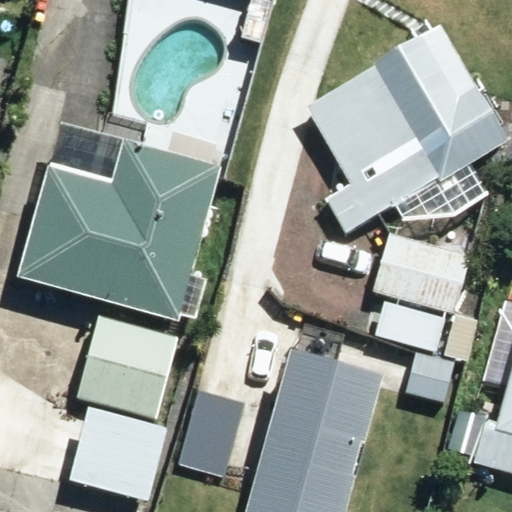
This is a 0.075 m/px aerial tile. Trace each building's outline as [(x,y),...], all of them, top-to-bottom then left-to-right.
[(438,26),(298,108),(342,181),(315,199),(337,236),(434,178),(437,184),(507,143),(438,26)] [(15,281),(175,323),(217,169),(127,145),(114,189),(45,170),(15,281)] [(368,291),(447,315),(463,259),(384,237),(368,291)] [(66,400),(146,421),(167,338),(88,318),(66,400)] [(245,511),(345,511),(353,485),(348,484),(358,450),(364,452),(385,381),(291,354),(245,511)] [(511,361),(494,434),(511,438),(511,361)]
